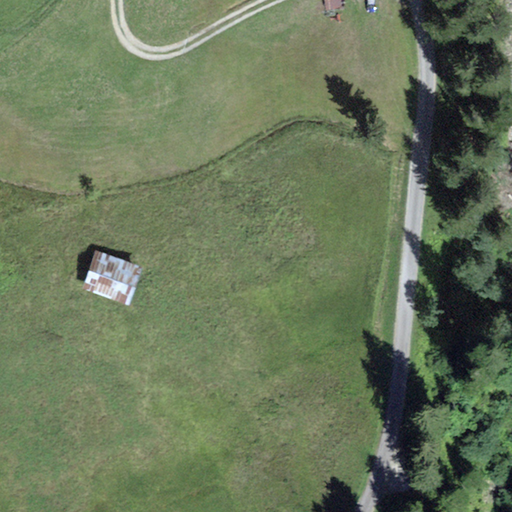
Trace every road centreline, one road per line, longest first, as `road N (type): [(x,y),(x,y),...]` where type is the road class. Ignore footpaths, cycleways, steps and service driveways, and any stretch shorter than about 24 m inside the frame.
road 1 (unclassified): [(419,0),(427,83),(397,401),(365,511)]
road 2 (track): [(116,0),(125,37),(163,54),(273,0)]
